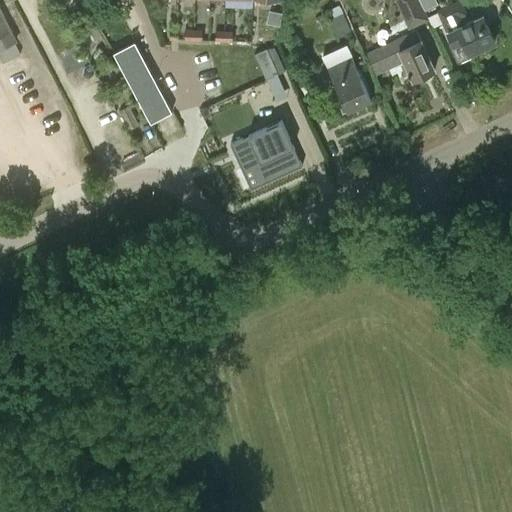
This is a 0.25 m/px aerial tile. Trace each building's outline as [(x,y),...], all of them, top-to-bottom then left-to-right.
[(483,15),(465,23),(462,16),(467,13),(461,0),(457,0),(436,9),(446,31),(448,30),(453,42),(450,43),(458,63),(472,57),(470,53),(495,42),(483,15)] [(348,25),(339,5),(330,9),(339,29),(348,25)] [(0,9),(0,56),(15,85),(12,86),(31,124),(56,112),(36,74),(33,75),(0,9)] [(265,9),(265,19),(275,19),(275,9),(265,9)] [(179,28),(170,28),(170,39),(179,39),(179,28)] [(185,29),(185,39),(193,40),(193,29),(185,29)] [(193,29),(193,40),(203,40),(203,30),(193,29)] [(435,70),(421,40),(416,29),(378,47),(389,68),(404,61),(413,80),(418,77),(420,79),(421,79),(423,79),(424,79),(425,79),(426,79),(427,78),(428,77),(429,77),(429,76),(430,74),(430,73),(430,72),(435,70)] [(216,30),(215,41),(225,41),(225,30),(216,30)] [(233,41),(233,30),(225,30),(225,41),(233,41)] [(135,42),(114,53),(150,122),(172,110),(135,42)] [(342,112),(371,99),(346,44),(322,55),(329,68),(342,99),(337,101),(342,112)] [(254,53),(266,79),(278,73),(267,48),(254,53)] [(129,105),(118,110),(126,124),(129,129),(139,124),(129,105)] [(281,119),(230,143),(251,188),(302,165),(281,119)]
